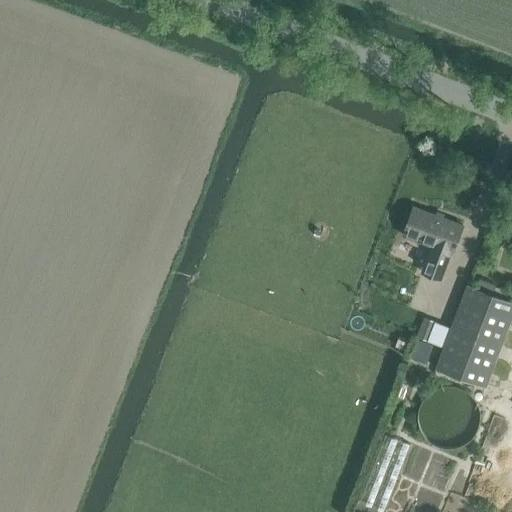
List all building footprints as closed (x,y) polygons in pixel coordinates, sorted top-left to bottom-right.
[(463,225),(447,219),(414,207),(404,235),(453,253),(463,225)] [(479,277),(476,287),(492,293),(496,283),(479,277)] [(447,373),(488,386),(511,320),(511,300),(492,293),(476,287),(467,284),(447,338),(436,368),(447,373)] [(436,322),(424,317),(417,335),(429,340),(436,322)] [(429,358),(433,345),(418,339),(413,352),(429,358)] [(477,424),(477,420),(475,414),(472,409),(469,405),(466,402),(461,399),(456,397),(451,397),(446,397),(441,398),(438,400),(432,404),(427,409),(425,412),(423,417),(423,424),(423,428),(424,433),(427,438),(430,443),(434,446),(438,449),(443,450),(448,451),(457,450),(463,448),(468,445),(472,439),(475,435),(476,431),(477,424)] [(388,435),(361,506),(377,511),(380,511),(407,443),(388,435)]
